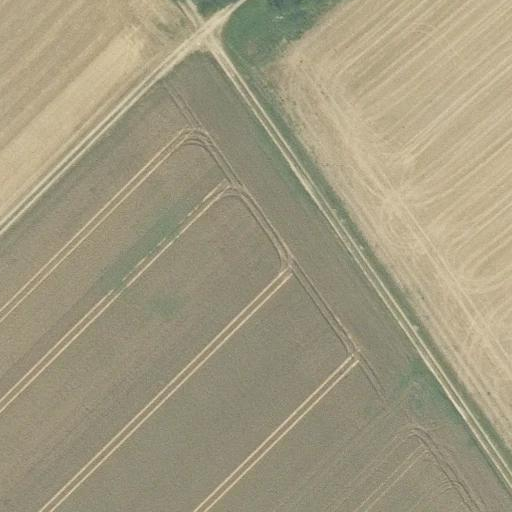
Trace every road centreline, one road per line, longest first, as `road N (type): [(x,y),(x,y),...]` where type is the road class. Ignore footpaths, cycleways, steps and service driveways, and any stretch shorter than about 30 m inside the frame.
road 1 (track): [(183,0),(511,481)]
road 2 (track): [(0,226),(236,0)]
